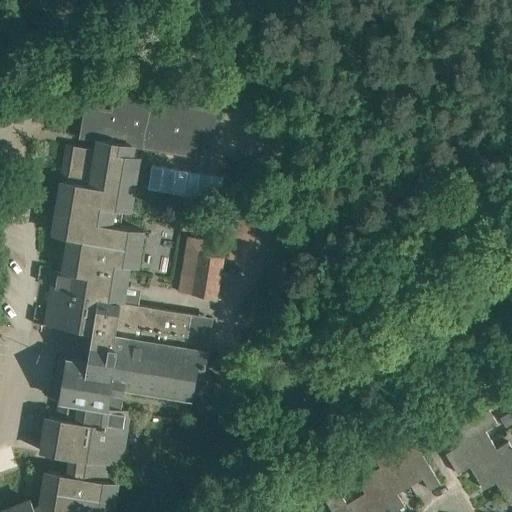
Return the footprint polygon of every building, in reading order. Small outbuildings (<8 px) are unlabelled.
[(83,51),(79,39),(65,44),(70,56),(83,51)] [(52,72),(64,68),(61,60),(50,65),(52,72)] [(81,136),(100,139),(131,144),(200,156),(204,129),(211,130),(215,110),(114,94),(111,110),(86,106),(81,136)] [(203,372),(207,349),(190,346),(195,313),(121,301),(127,264),(134,265),(141,228),(112,224),(115,207),(128,209),(136,155),(129,154),(131,144),(100,139),(98,148),(69,144),(55,234),(70,236),(65,271),(57,269),(48,324),(92,331),(87,361),(67,357),(57,416),(49,415),(43,451),(72,456),(69,473),(48,469),(42,505),(34,508),(31,500),(3,510),(4,511),(109,511),(115,480),(107,479),(110,462),(118,464),(127,409),(119,408),(122,385),(204,399),(210,394),(213,380),(208,373),(203,372)] [(257,230),(259,230),(259,212),(233,212),(232,249),(256,250),(257,230)] [(216,297),(223,256),(216,254),(218,241),(187,236),(178,291),(216,297)] [(451,463),(490,439),(485,430),(497,423),(488,409),(480,414),(475,405),(444,424),(457,445),(445,453),(451,463)] [(399,438),(386,446),(409,485),(422,477),(429,489),(440,483),(416,444),(407,450),(399,438)] [(496,448),(490,439),(451,463),(457,473),(469,466),(476,476),(511,453),(511,447),(508,441),(496,448)] [(409,485),(386,446),(372,454),(380,467),(369,474),(392,511),(404,505),(397,493),(409,485)] [(501,491),(511,484),(511,453),(476,476),(483,488),(495,481),(501,491)] [(345,458),(335,464),(338,470),(348,464),(345,458)] [(364,492),(355,498),(363,511),(392,511),(369,474),(357,481),(364,492)] [(511,484),(501,491),(509,503),(511,501),(511,484)] [(363,511),(355,498),(346,503),(339,492),(325,500),(332,511),(363,511)]
